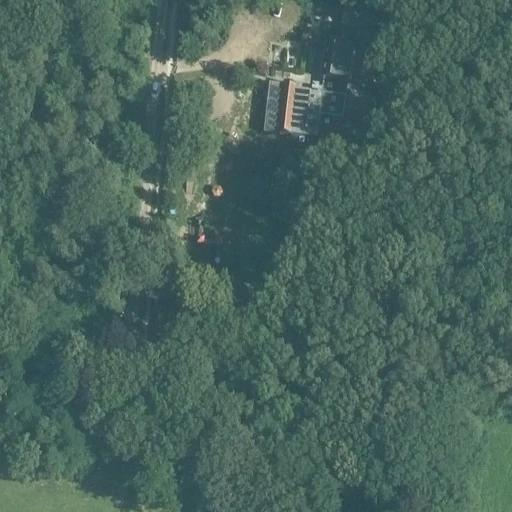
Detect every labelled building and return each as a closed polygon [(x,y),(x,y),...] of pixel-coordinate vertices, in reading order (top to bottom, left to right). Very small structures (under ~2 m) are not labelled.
[(297,33),(309,34),(309,19),(298,18),(297,33)] [(390,31),(364,28),(361,50),(387,53),(390,31)] [(375,57),(328,50),(324,81),(350,84),(351,82),(371,85),(375,57)] [(281,89),(270,88),(268,105),(272,106),(269,138),(293,140),(292,151),(369,160),(373,125),(344,122),(347,101),(323,99),(324,94),(281,89)] [(378,312),(371,315),(373,323),(380,320),(378,312)]
